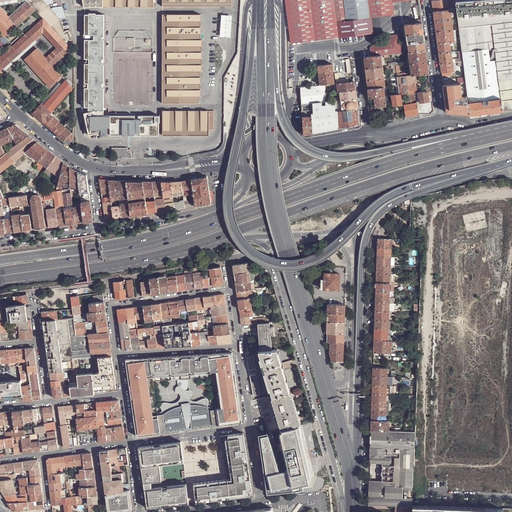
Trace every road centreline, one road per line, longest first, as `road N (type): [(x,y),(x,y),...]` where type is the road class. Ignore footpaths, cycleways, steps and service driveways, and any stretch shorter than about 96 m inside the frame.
road 1 (motorway): [(255,0),(227,209),(252,252),(279,263),(312,259),(390,194),(486,166)]
road 2 (secondary): [(259,0),(266,188),(352,479)]
road 3 (motorway): [(511,131),(389,162),(172,238)]
road 4 (motorway): [(352,443),(367,232),(389,205),(486,166)]
road 5 (secondary): [(328,377),(275,183),(271,57)]
road 6 (motorway): [(205,241),(511,145)]
road 7 (motorway): [(511,124),(357,157),(320,155),(287,130),(271,57)]
road 8 (residential): [(271,254),(348,511)]
road 9 (primary): [(352,443),(362,394),(371,206)]
road 10 (primary): [(352,443),(356,218)]
road 11 (secondary): [(311,234),(332,240),(349,265),(346,374),(340,384),(328,377)]
road 12 (motorway): [(172,238),(0,270)]
road 13 (residential): [(247,170),(217,205),(103,229)]
road 14 (trunk): [(51,272),(205,241)]
road 15 (trunk): [(139,238),(0,260)]
road 16 (tertiary): [(371,206),(506,174)]
road 17 (tertiary): [(313,142),(439,122)]
road 18 (unclassified): [(439,122),(424,0)]
road 19 (residential): [(230,288),(109,306)]
road 20 (residential): [(117,353),(238,346)]
road 21 (residential): [(129,442),(248,425)]
